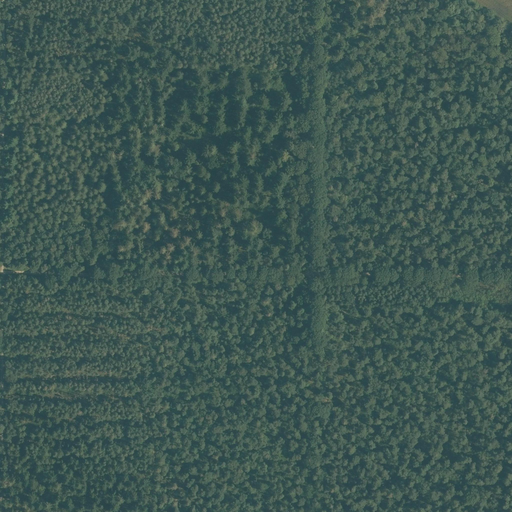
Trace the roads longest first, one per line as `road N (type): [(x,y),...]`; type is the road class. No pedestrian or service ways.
road 1 (track): [(312,64),(35,62)]
road 2 (track): [(147,511),(148,430),(133,390),(135,274)]
road 3 (track): [(311,511),(309,273)]
road 4 (track): [(309,273),(511,275)]
road 5 (track): [(135,274),(309,273)]
road 6 (track): [(0,272),(135,274)]
